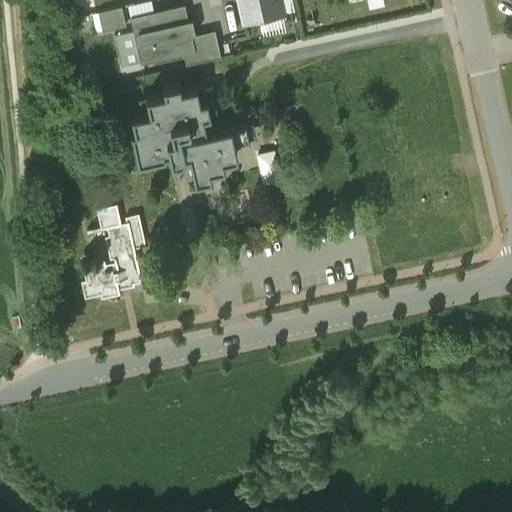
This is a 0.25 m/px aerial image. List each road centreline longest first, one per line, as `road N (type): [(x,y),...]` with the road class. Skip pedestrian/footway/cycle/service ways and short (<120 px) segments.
road 1 (residential): [(0,395),(511,276)]
road 2 (residential): [(511,199),(467,0)]
